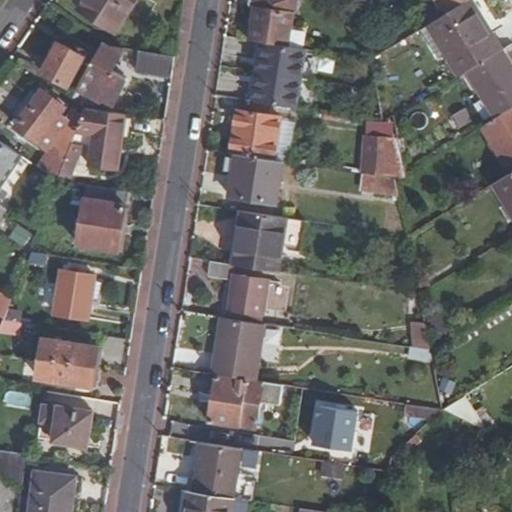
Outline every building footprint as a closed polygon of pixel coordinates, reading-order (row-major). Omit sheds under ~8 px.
[(137,0),(88,0),(82,11),(117,31),(137,0)] [(298,0),(258,0),(252,40),(266,42),(292,47),(298,0)] [(504,50),(472,0),(471,0),(446,15),(428,26),(447,54),(461,76),(468,72),(503,51),(504,50)] [(436,0),(446,15),(471,0),(436,0)] [(439,58),(447,54),(428,26),(422,30),(439,58)] [(117,58),(120,48),(112,47),(104,42),(99,52),(108,56),(117,58)] [(292,47),(266,42),(256,102),(298,108),(308,50),(292,47)] [(85,59),(61,45),(45,77),(69,90),(85,59)] [(468,72),(497,118),(511,108),(511,65),(503,51),(468,72)] [(108,56),(99,52),(79,89),(81,90),(114,107),(129,80),(103,65),(108,56)] [(138,66),(175,71),(177,57),(141,52),(139,60),(138,66)] [(48,149),(67,122),(52,111),(55,107),(40,97),(18,128),(48,149)] [(511,108),(497,118),(483,127),(511,173),(511,172),(511,108)] [(117,170),(126,115),(86,109),(83,116),(78,131),(95,134),(89,167),(117,170)] [(239,112),(232,153),(240,154),(275,160),(281,119),(239,112)] [(75,113),(67,122),(48,149),(35,166),(58,181),(63,167),(78,131),(83,116),(75,113)] [(364,168),(363,174),(398,180),(400,180),(393,140),(365,139),(365,154),(357,153),(356,162),(364,163),(364,168)] [(0,205),(0,190),(23,157),(0,141),(0,219),(7,210),(0,205)] [(279,205),(286,162),(275,160),(240,154),(233,197),(279,205)] [(341,165),(340,170),(363,174),(364,168),(341,165)] [(86,171),(63,167),(58,181),(59,182),(84,186),(86,171)] [(496,183),(511,209),(511,172),(511,173),(496,183)] [(121,252),(129,193),(88,186),(79,246),(121,252)] [(246,211),(237,267),(280,274),(283,255),(290,218),(246,211)] [(302,259),(309,221),(290,218),(283,255),(302,259)] [(236,268),(216,264),(214,278),(234,281),(235,278),(236,268)] [(89,320),(95,277),(63,272),(56,314),(89,320)] [(268,284),(235,278),(234,281),(230,309),(263,315),(268,284)] [(0,295),(0,318),(6,322),(13,304),(0,295)] [(230,309),(228,318),(262,323),(263,315),(230,309)] [(219,318),(209,373),(219,375),(219,377),(252,382),(261,324),(219,318)] [(430,321),(414,321),(414,345),(431,345),(430,321)] [(337,325),(334,336),(360,340),(362,328),(337,325)] [(100,349),(47,340),(41,381),(95,388),(100,349)] [(282,408),(286,385),(267,382),(266,385),(252,382),(219,377),(209,431),(256,439),(263,404),(282,408)] [(490,434),(466,399),(446,412),(490,434)] [(310,444),(367,448),(370,405),(313,401),(310,444)] [(429,414),(441,416),(446,412),(403,405),(402,409),(408,410),(408,414),(429,418),(429,414)] [(96,414),(46,407),(43,425),(60,427),(57,444),(90,449),(96,414)] [(207,444),(198,494),(236,501),(237,501),(246,450),(207,444)] [(7,484),(24,486),(28,457),(11,455),(7,484)] [(340,506),(346,478),(324,475),(319,504),(340,506)] [(72,511),(77,483),(38,476),(33,511),(72,511)] [(193,493),(189,511),(233,511),(236,501),(198,494),(193,493)]
